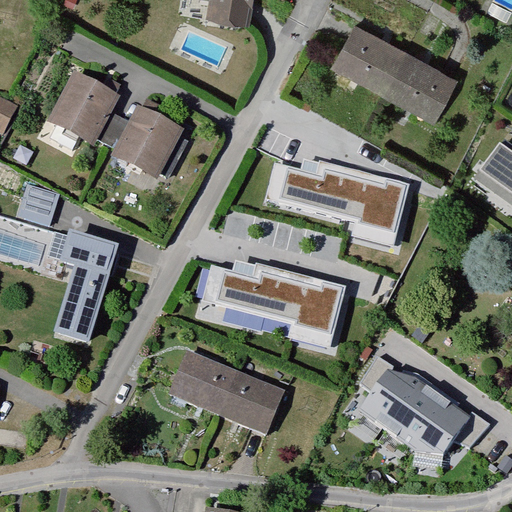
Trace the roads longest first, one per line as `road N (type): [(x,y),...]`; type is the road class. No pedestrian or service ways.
road 1 (residential): [(314,0),(80,439),(71,474)]
road 2 (residential): [(71,474),(385,504)]
road 3 (residential): [(385,504),(466,505),(511,485)]
